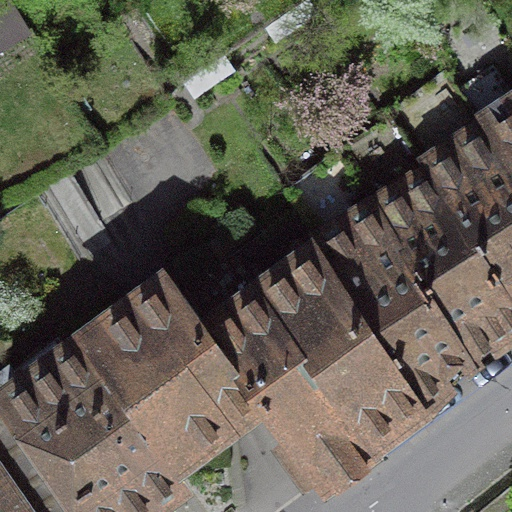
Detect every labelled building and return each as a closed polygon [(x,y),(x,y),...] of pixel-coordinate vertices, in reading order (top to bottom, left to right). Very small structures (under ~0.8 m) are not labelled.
[(491,128),(511,162),(511,113),(493,126),(484,112),(510,95),(492,68),(461,88),(491,128)] [(447,69),(390,110),(432,175),(511,301),(511,162),(491,128),(461,88),(447,69)] [(493,334),(511,320),(511,301),(432,175),(406,191),(398,178),(413,169),(382,120),(341,146),(466,353),(493,334)] [(299,208),(298,206),(296,207),(422,397),(446,374),(466,353),(341,146),(320,161),(322,164),(294,184),(306,203),(299,208)] [(296,207),(234,253),(370,440),(396,418),(422,397),(296,207)] [(171,277),(168,279),(257,400),(317,483),(344,461),(370,440),(234,253),(181,291),(171,277)] [(168,279),(83,341),(170,463),(214,431),(257,400),(168,279)] [(83,341),(5,399),(83,511),(137,511),(169,489),(182,479),(170,463),(83,341)] [(0,511),(35,511),(0,461),(0,511)]
